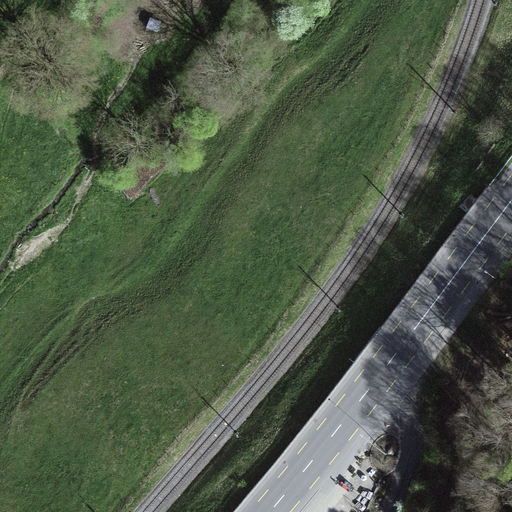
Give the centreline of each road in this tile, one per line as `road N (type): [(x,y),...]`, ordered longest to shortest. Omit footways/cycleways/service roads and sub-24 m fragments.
road 1 (secondary): [(511,200),(385,367)]
road 2 (secondary): [(385,367),(269,511)]
road 3 (residential): [(389,511),(409,451),(406,417),(385,367)]
